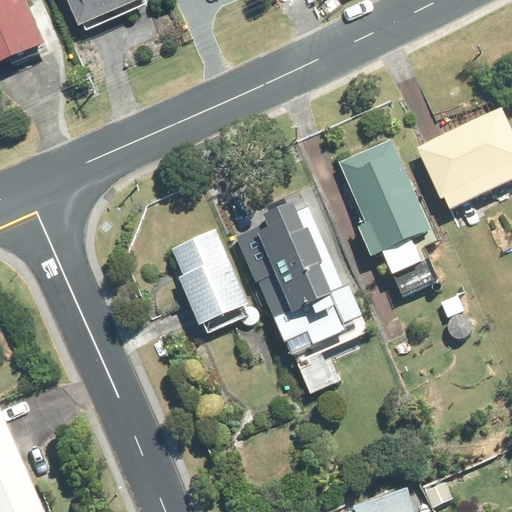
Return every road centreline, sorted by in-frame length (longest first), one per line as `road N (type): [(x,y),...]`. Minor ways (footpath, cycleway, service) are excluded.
road 1 (secondary): [(27,188),(440,0)]
road 2 (residential): [(27,188),(166,511)]
